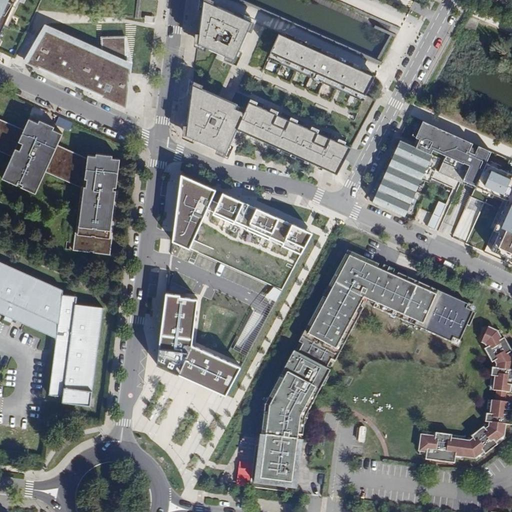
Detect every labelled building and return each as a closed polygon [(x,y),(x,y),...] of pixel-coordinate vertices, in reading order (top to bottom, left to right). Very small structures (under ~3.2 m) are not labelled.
[(0,0),(0,28),(12,0),(0,0)] [(250,29),(202,6),(197,50),(232,66),(250,29)] [(101,53),(43,26),(23,65),(123,106),(132,67),(125,37),(100,38),(101,53)] [(374,80),(277,38),(267,61),(363,103),(374,80)] [(242,117),(191,87),(181,139),(223,158),(233,135),(331,176),(344,144),(248,104),(242,117)] [(62,133),(53,129),(51,132),(36,125),(38,122),(28,118),(23,129),(0,118),(0,151),(11,156),(8,163),(42,178),(45,171),(81,187),(73,250),(90,252),(90,251),(93,252),(93,253),(110,255),(118,190),(113,190),(114,187),(116,188),(120,159),(112,158),(112,155),(95,153),(95,155),(87,154),(87,158),(57,144),(62,133)] [(38,122),(36,125),(51,132),(53,129),(54,126),(39,120),(38,122)] [(424,126),(417,141),(439,151),(472,165),(467,174),(484,182),(495,158),(424,126)] [(417,141),(402,134),(374,198),(411,214),(439,151),(417,141)] [(511,166),(495,158),(484,182),(508,191),(485,246),(511,257),(511,166)] [(42,178),(8,163),(2,178),(36,193),(42,178)] [(302,233),(176,176),(172,244),(276,287),(302,233)] [(473,220),(476,221),(483,202),(470,196),(455,234),(465,238),(473,220)] [(438,230),(446,204),(438,201),(429,227),(438,230)] [(256,396),(246,484),(293,488),(303,415),(363,296),(459,336),(476,297),(340,238),(256,396)] [(0,312),(57,337),(50,392),(64,393),(63,402),(91,405),(103,307),(75,304),(76,296),(62,294),(63,289),(0,261),(0,312)] [(201,299),(166,297),(160,364),(228,395),(241,366),(195,344),(201,299)] [(434,437),(419,435),(417,453),(425,454),(424,461),(453,464),(455,457),(473,460),(481,454),(485,458),(499,448),(496,444),(506,438),(507,427),(511,426),(511,410),(510,410),(511,403),(505,403),(505,394),(510,396),(511,388),(511,360),(508,355),(511,353),(511,352),(504,338),(500,341),(497,333),(487,328),(479,346),(484,352),(492,364),(496,369),(491,369),(492,379),(489,391),(496,393),(495,402),(490,402),(491,417),(485,415),(487,424),(487,429),(486,433),(482,428),(470,437),(471,441),(469,442),(451,440),(452,436),(434,433),(434,437)] [(230,440),(244,411),(228,403),(214,432),(230,440)]
